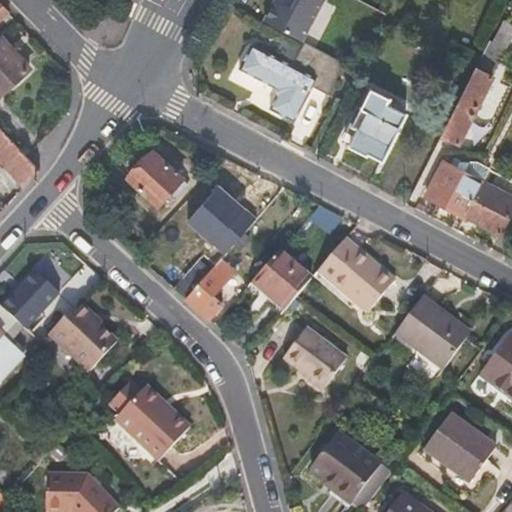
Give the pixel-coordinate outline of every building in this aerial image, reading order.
[(325,0),(274,0),(263,22),(302,44),(325,0)] [(0,24),(9,17),(0,7),(0,24)] [(457,147),(492,79),(490,78),(507,43),(497,39),(493,46),(488,44),(441,139),(457,147)] [(0,95),(27,71),(2,44),(0,46),(0,95)] [(327,98),(345,67),(302,44),(289,67),(249,46),(237,68),(273,87),(276,98),(267,112),(291,125),(311,91),(327,98)] [(370,92),(351,129),(348,127),(344,135),(352,139),(347,147),(365,158),(368,154),(381,161),(405,118),(386,107),(389,101),(370,92)] [(22,156),(0,132),(0,171),(2,170),(22,190),(38,173),(22,156)] [(150,151),(126,179),(157,206),(181,178),(150,151)] [(465,220),(483,185),(467,176),(443,166),(426,199),(465,220)] [(483,185),(489,172),(481,167),(471,168),(467,176),(483,185)] [(500,238),(511,214),(511,199),(483,185),(465,220),(500,238)] [(223,263),(264,218),(242,199),(194,252),(216,270),(223,263)] [(394,283),(344,243),(317,276),(367,316),(394,283)] [(310,283),(279,257),(257,280),(290,307),(296,301),(310,283)] [(214,302),(236,276),(223,263),(216,270),(212,275),(189,301),(188,302),(211,323),(223,310),(214,302)] [(189,301),(212,275),(204,268),(181,294),(189,301)] [(33,275),(0,311),(0,312),(21,332),(24,334),(57,298),(33,275)] [(444,374),(472,335),(421,300),(393,338),(416,354),(444,374)] [(116,344),(91,321),(94,317),(79,304),(48,337),(89,375),(116,344)] [(10,344),(21,332),(0,312),(0,384),(24,357),(10,344)] [(323,392),(346,362),(305,332),(283,362),(323,392)] [(511,401),(511,339),(510,338),(481,378),(511,401)] [(444,374),(416,354),(406,370),(433,390),(444,374)] [(160,463),(192,427),(175,413),(147,387),(142,394),(131,385),(111,408),(121,416),(116,422),(160,463)] [(467,488),(493,453),(449,420),(423,454),(467,488)] [(321,486),(331,494),(355,511),(364,511),(391,476),(336,436),(310,473),(324,483),(321,486)] [(39,465),(49,455),(38,446),(29,457),(39,465)] [(115,511),(120,507),(87,475),(48,475),(48,510),(77,510),(79,511),(115,511)] [(424,511),(401,494),(388,511),(424,511)] [(0,511),(18,511),(7,501),(0,508),(0,511)] [(511,511),(511,503),(503,511),(511,511)]
